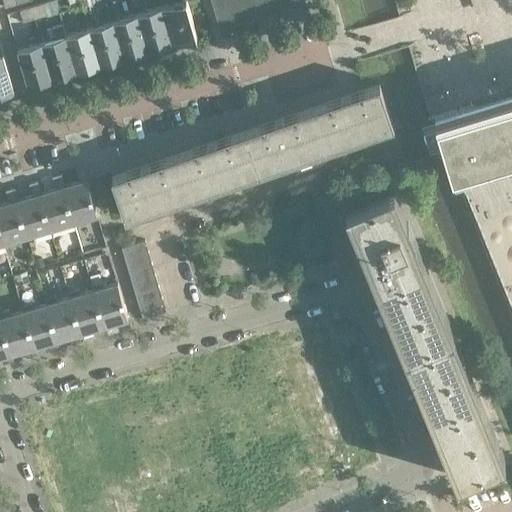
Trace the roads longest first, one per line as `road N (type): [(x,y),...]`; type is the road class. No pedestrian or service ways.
road 1 (residential): [(0,144),(295,56)]
road 2 (residential): [(176,316),(150,222),(164,209),(315,163)]
road 3 (residential): [(425,470),(351,274)]
road 4 (residential): [(0,375),(176,316)]
road 5 (residential): [(176,316),(351,274)]
